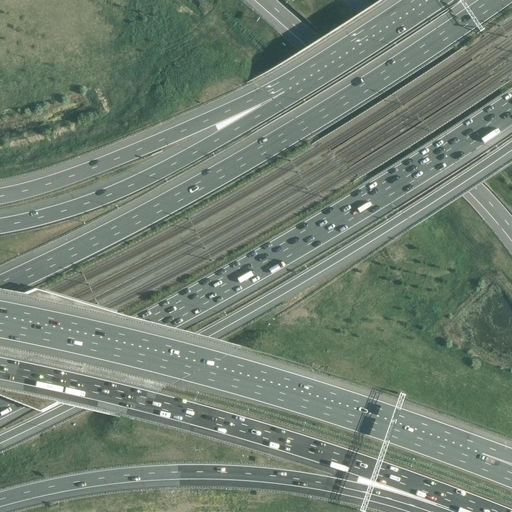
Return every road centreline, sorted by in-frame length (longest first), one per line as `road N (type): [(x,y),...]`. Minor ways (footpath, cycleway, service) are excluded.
road 1 (motorway): [(0,438),(204,336),(511,144)]
road 2 (motorway): [(0,400),(181,309),(511,108)]
road 3 (motorway): [(496,0),(308,124),(0,287)]
road 4 (motorway): [(511,476),(193,372),(0,328)]
road 5 (motorway): [(0,369),(285,441),(486,511)]
road 6 (motorway): [(0,500),(138,474),(247,473),(454,511)]
road 7 (motorway): [(264,0),(432,141),(511,231)]
road 8 (motorway): [(286,98),(125,187),(0,226)]
road 9 (motorway): [(286,98),(0,196)]
road 10 (motorway): [(439,0),(286,98)]
